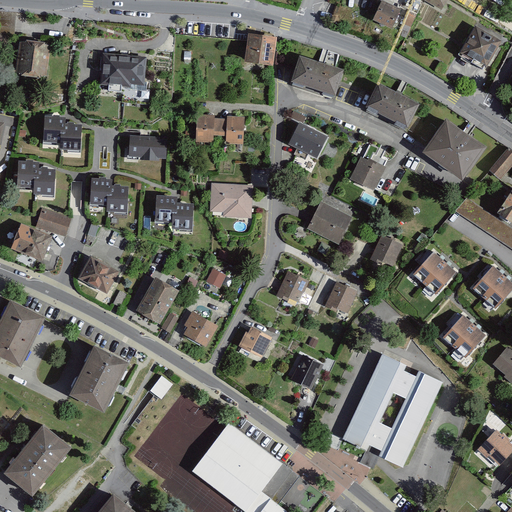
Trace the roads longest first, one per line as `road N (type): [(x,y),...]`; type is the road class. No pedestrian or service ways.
road 1 (residential): [(204,376),(275,248),(274,64)]
road 2 (residential): [(0,270),(108,318),(204,376)]
road 3 (residential): [(204,376),(381,511)]
road 4 (tertiary): [(483,117),(375,54),(297,27)]
road 5 (tertiary): [(245,13),(101,2)]
